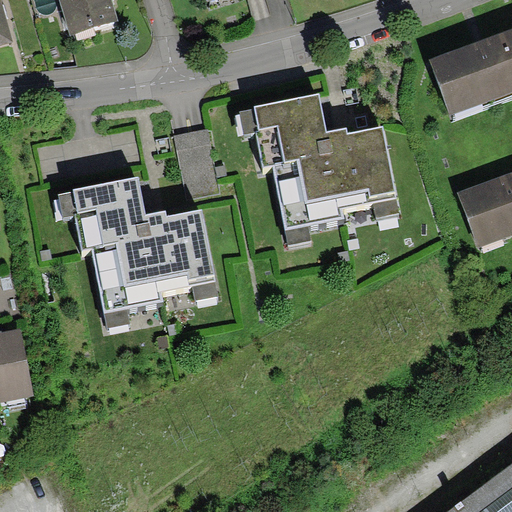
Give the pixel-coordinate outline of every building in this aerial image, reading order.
[(60,0),(70,34),(117,21),(111,0),(60,0)] [(0,3),(0,50),(12,47),(0,3)] [(511,36),(410,74),(426,116),(511,86),(511,36)] [(319,115),(246,126),(255,182),(296,176),(303,222),(393,209),(383,141),(324,149),(319,115)] [(185,155),(205,151),(207,159),(217,157),(212,131),(181,137),(185,155)] [(511,182),(462,202),(478,245),(511,232),(511,182)] [(137,191),(72,203),(83,264),(112,258),(121,309),(217,292),(204,221),(144,232),(137,191)] [(0,401),(33,394),(19,327),(0,331),(0,401)] [(511,511),(511,482),(465,511),(511,511)]
